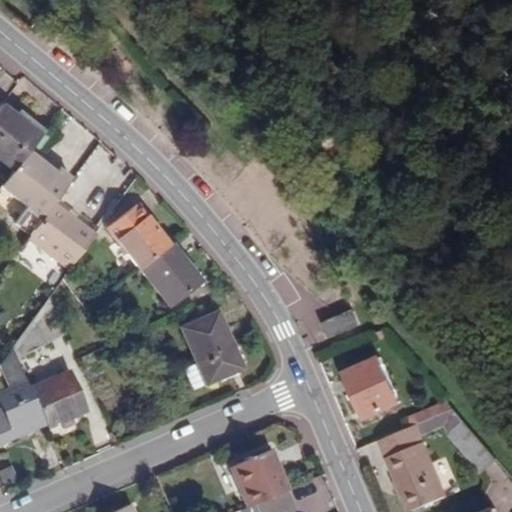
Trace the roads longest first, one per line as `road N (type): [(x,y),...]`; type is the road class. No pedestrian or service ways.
road 1 (unclassified): [(0,30),(117,130),(215,233),(253,280),(309,386)]
road 2 (residential): [(309,386),(22,511)]
road 3 (unclassified): [(309,386),(360,511)]
